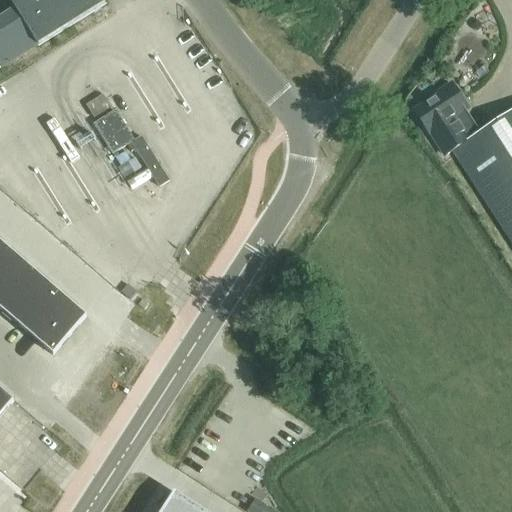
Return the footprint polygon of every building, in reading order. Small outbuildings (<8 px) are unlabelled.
[(72,26),(55,0),(9,0),(15,9),(38,47),(72,26)] [(55,0),(72,26),(106,5),(103,0),(55,0)] [(139,33),(173,16),(169,7),(134,24),(139,33)] [(38,47),(15,9),(0,18),(0,68),(1,70),(38,47)] [(110,44),(114,51),(135,38),(131,30),(110,44)] [(186,54),(200,46),(193,33),(178,41),(186,54)] [(430,134),(445,157),(452,152),(459,148),(480,134),(468,116),(466,117),(463,113),(468,110),(452,85),(438,94),(440,97),(415,113),(429,135),(430,134)] [(135,142),(116,111),(94,124),(113,155),(133,143),(159,188),(169,182),(142,137),(135,142)] [(511,114),(488,130),(471,141),(459,148),(452,152),(511,244),(511,114)] [(17,150),(8,158),(46,201),(55,193),(17,150)] [(66,178),(55,182),(62,199),(73,194),(66,178)] [(76,194),(68,200),(82,220),(90,214),(76,194)] [(0,266),(12,253),(0,242),(0,266)] [(0,276),(21,294),(38,275),(12,253),(0,266),(0,276)] [(38,275),(21,294),(47,316),(63,297),(38,275)] [(0,310),(4,313),(21,294),(0,276),(0,310)] [(30,336),(47,316),(21,294),(4,313),(30,336)] [(47,316),(71,337),(87,318),(63,297),(47,316)] [(47,316),(30,336),(53,357),(71,337),(47,316)] [(0,390),(0,418),(14,402),(0,390)] [(204,511),(176,494),(163,511),(204,511)]
